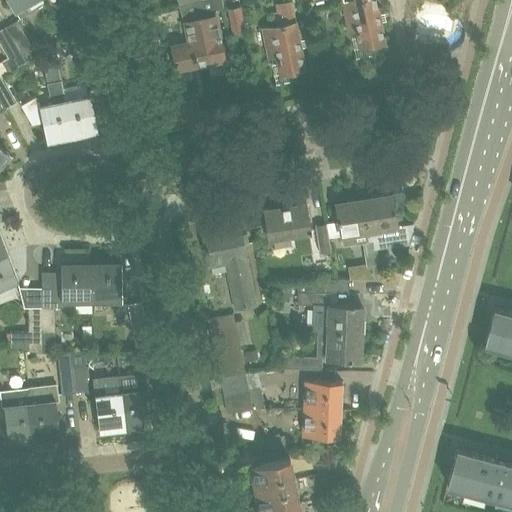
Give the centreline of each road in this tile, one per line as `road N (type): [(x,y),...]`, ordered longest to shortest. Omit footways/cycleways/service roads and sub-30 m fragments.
road 1 (primary): [(376,511),(511,0)]
road 2 (residential): [(159,214),(60,225),(43,219),(32,196),(39,171),(51,165),(148,161)]
road 3 (residential): [(151,175),(414,119)]
road 4 (residential): [(202,450),(159,214)]
road 5 (residential): [(0,474),(202,450)]
road 6 (residential): [(148,161),(112,0)]
